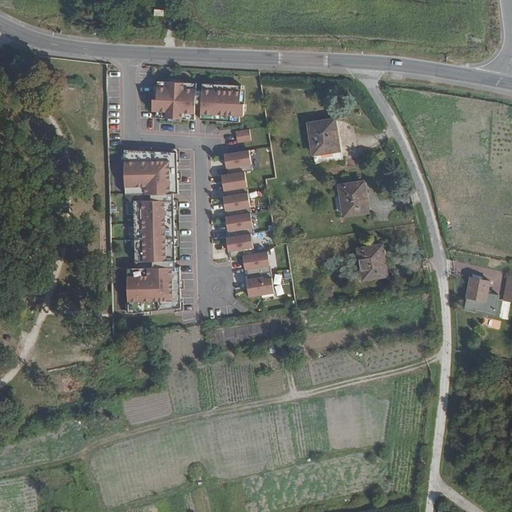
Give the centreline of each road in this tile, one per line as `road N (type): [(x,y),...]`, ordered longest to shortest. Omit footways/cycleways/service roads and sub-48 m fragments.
road 1 (track): [(0,477),(67,464),(112,439),(418,369),(446,352)]
road 2 (unclassified): [(430,511),(446,352),(434,227),(416,170),(362,62)]
road 3 (residential): [(129,52),(133,137),(199,144),(204,269),(216,288)]
road 4 (secondary): [(362,62),(129,52)]
road 5 (track): [(106,511),(216,488),(221,479),(207,416)]
road 6 (secondary): [(501,81),(362,62)]
road 7 (secondary): [(129,52),(52,44),(0,23)]
